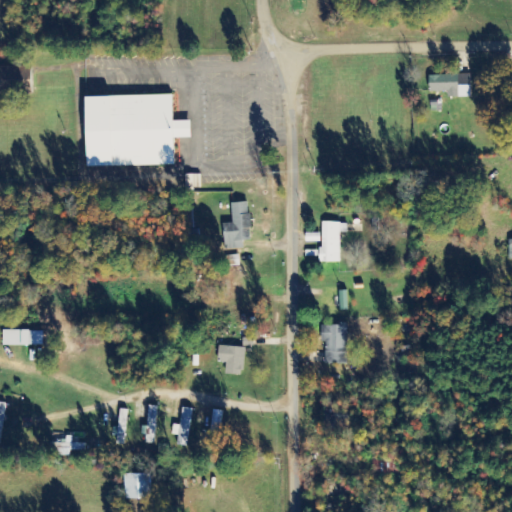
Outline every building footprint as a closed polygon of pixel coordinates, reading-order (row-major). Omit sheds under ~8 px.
[(32,66),(0,67),(0,93),(33,92),(32,66)] [(429,75),(430,93),(448,92),(448,98),(472,97),(471,74),(429,75)] [(175,165),(174,139),(192,138),(191,121),(173,121),(173,95),(86,97),(87,167),(175,165)] [(244,249),(244,240),(252,240),(250,203),(232,203),(233,224),(224,224),(225,250),(244,249)] [(341,233),(347,233),(347,223),(321,222),(321,262),(340,263),(341,233)] [(348,310),(347,291),(340,291),(341,311),(348,310)] [(347,365),(348,326),(325,325),(324,364),(347,365)] [(4,346),(44,346),(44,331),(4,331),(4,346)] [(244,376),(244,348),(219,347),(218,362),(227,363),(226,375),(244,376)] [(144,443),(156,444),(157,406),(149,406),(148,427),(145,426),(144,443)] [(179,436),(178,446),(188,447),(192,409),(183,408),(181,425),(175,425),(173,435),(179,436)]
